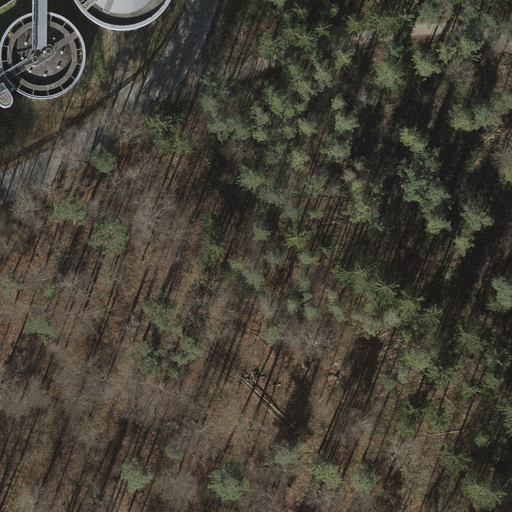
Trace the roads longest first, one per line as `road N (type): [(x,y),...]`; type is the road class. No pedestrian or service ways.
road 1 (track): [(155,88),(315,48),(442,30),(511,50)]
road 2 (unclassified): [(205,0),(197,28),(155,88),(0,180)]
